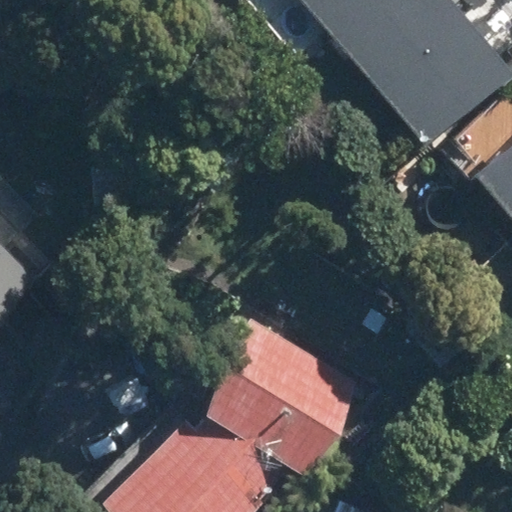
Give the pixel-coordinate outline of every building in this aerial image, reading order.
[(288,0),(410,142),(492,73),(434,4),(438,0),(288,0)] [(184,122),(158,167),(188,184),(214,140),(184,122)] [(511,146),(474,178),(511,223),(511,146)] [(0,252),(0,311),(29,283),(0,252)] [(409,319),(443,364),(465,348),(431,303),(409,319)] [(187,416),(193,419),(182,432),(171,422),(91,509),(93,511),(250,511),(286,474),(297,480),(351,386),(241,322),(187,416)]
